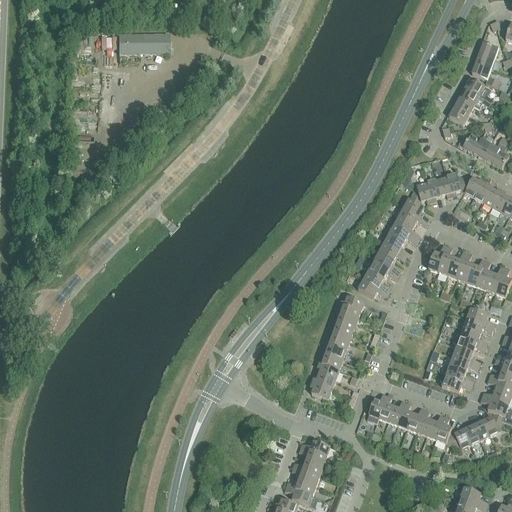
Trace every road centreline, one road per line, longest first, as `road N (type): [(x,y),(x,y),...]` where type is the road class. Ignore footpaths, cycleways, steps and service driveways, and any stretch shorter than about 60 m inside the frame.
road 1 (tertiary): [(217,385),(359,203),(461,0)]
road 2 (residential): [(48,333),(71,285),(231,114),(293,0)]
road 3 (residential): [(511,268),(434,230),(373,382)]
road 4 (residential): [(496,12),(433,133),(434,143),(511,188)]
road 5 (residential): [(373,382),(466,413),(511,308)]
road 6 (tertiary): [(174,511),(192,439),(217,385)]
